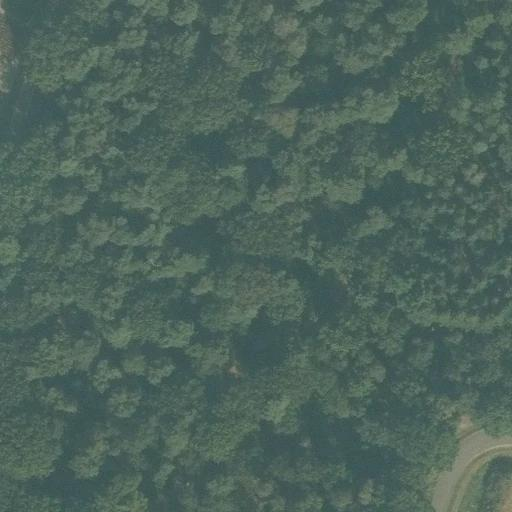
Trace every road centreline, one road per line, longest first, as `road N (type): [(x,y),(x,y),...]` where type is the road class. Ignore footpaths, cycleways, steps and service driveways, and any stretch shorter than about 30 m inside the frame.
road 1 (unclassified): [(57,0),(0,179)]
road 2 (unclassified): [(92,511),(0,403)]
road 3 (unclassified): [(434,511),(447,461),(480,435),(511,437)]
